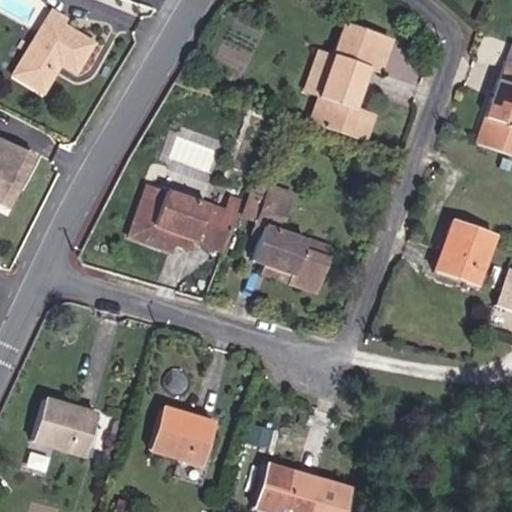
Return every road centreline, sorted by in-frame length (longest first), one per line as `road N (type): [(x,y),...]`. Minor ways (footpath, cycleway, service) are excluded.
road 1 (residential): [(44,273),(338,357),(458,37),(416,0)]
road 2 (residential): [(197,0),(44,273)]
